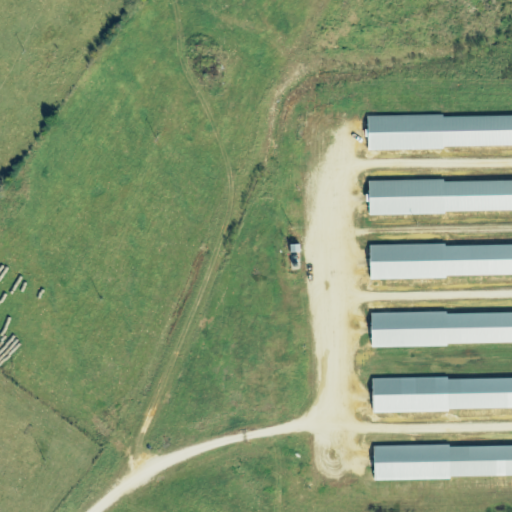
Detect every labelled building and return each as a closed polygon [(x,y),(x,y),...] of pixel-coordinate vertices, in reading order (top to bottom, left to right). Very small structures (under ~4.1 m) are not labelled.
[(511,115),(368,118),(368,150),(511,148),(511,115)] [(511,180),(369,183),(370,214),(511,212),(511,180)] [(511,245),(370,247),(371,279),(511,277),(511,245)] [(511,344),(511,312),(371,315),(372,347),(511,344)] [(511,378),(373,381),(373,413),(511,411),(511,378)] [(511,478),(511,446),(374,448),(374,480),(511,478)]
